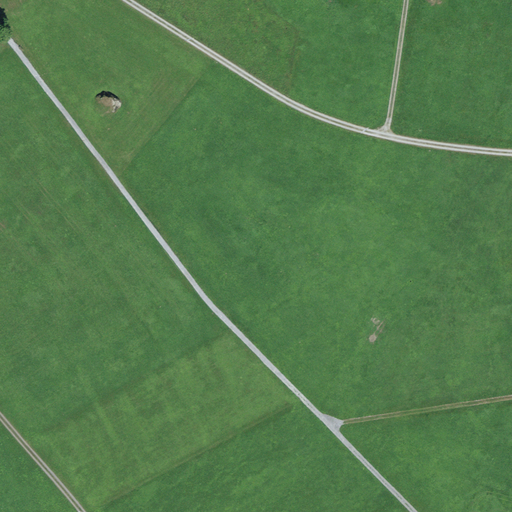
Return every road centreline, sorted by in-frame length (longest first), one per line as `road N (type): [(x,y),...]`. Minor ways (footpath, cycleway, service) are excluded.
road 1 (track): [(413,511),(203,297),(0,26)]
road 2 (track): [(511,152),(332,120),(126,0)]
road 3 (track): [(511,397),(327,424)]
road 4 (track): [(385,135),(405,0)]
road 5 (track): [(81,511),(0,416)]
